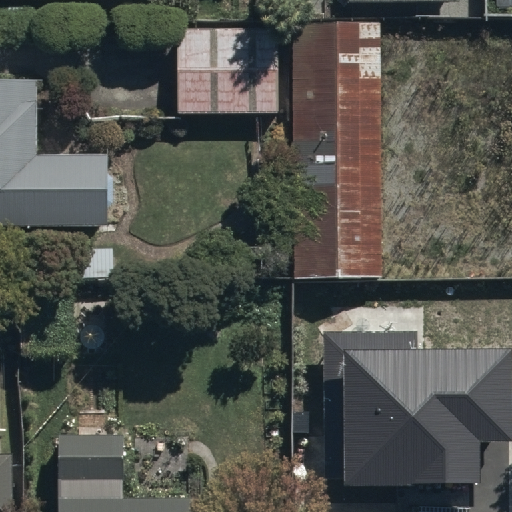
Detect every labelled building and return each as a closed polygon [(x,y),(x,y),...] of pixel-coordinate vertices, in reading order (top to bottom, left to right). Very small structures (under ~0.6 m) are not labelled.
[(273,27),(175,27),(175,108),(273,108),(273,27)] [(40,76),(0,76),(0,225),(107,224),(106,149),(41,150),(40,76)] [(113,246),(54,244),(53,277),(112,278),(113,246)] [(417,332),(324,333),(326,488),(479,486),(479,442),(511,442),(511,350),(417,351),(417,332)] [(55,433),(55,511),(191,511),(192,493),(123,491),(125,435),(55,433)] [(0,511),(13,511),(13,462),(0,461),(0,511)]
